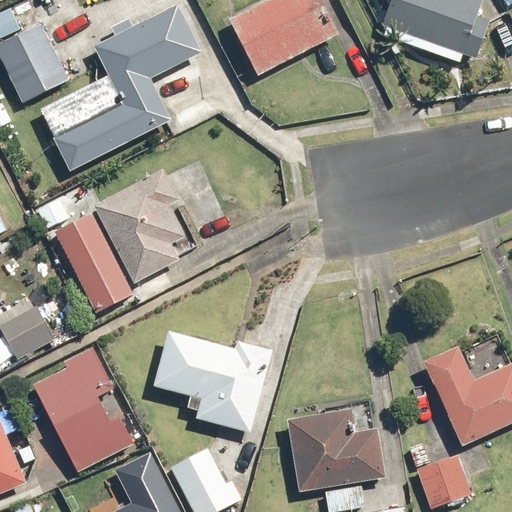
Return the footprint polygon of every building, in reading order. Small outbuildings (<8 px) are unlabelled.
[(308,0),(284,0),(230,28),(256,77),(329,39),(308,0)] [(484,0),(397,0),(390,28),(470,51),(484,0)] [(116,91),(117,90),(126,109),(56,145),(70,173),(166,124),(152,98),(143,79),(195,56),(178,18),(125,42),(124,41),(99,53),(116,91)] [(40,31),(0,50),(0,54),(24,103),(66,83),(40,31)] [(0,130),(10,126),(0,105),(0,130)] [(149,186),(99,210),(133,282),(184,258),(149,186)] [(86,222),(59,235),(96,312),(123,299),(86,222)] [(1,331),(17,360),(49,342),(33,314),(1,331)] [(246,431),(250,414),(253,414),(266,363),(170,340),(157,391),(202,402),(198,420),(246,431)] [(428,372),(441,402),(443,406),(451,426),(461,448),(511,424),(511,370),(469,390),(456,360),(428,372)] [(89,362),(36,391),(78,468),(131,440),(89,362)] [(291,429),(300,493),(380,482),(371,417),(291,429)] [(0,493),(18,486),(0,442),(0,493)] [(112,511),(186,511),(155,454),(128,468),(143,496),(112,511)] [(205,457),(174,472),(194,511),(218,511),(230,506),(205,457)] [(457,462),(417,474),(429,509),(468,497),(457,462)]
